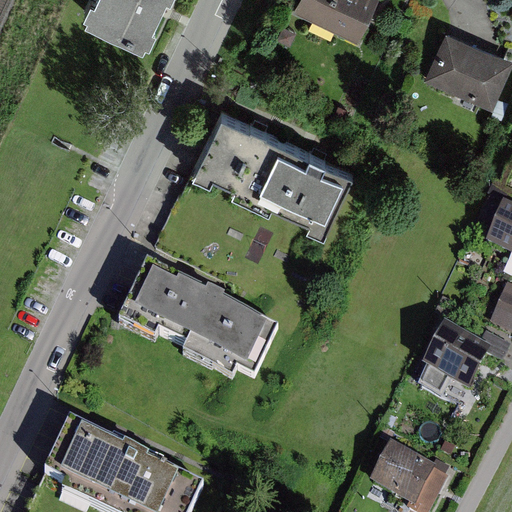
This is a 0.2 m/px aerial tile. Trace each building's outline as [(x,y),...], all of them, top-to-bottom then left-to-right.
[(87,0),(88,0),(86,5),(144,32),(146,27),(149,29),(156,14),(153,13),(159,0),(87,0)] [(384,2),(380,0),(301,0),(291,23),(359,55),(384,2)] [(424,80),(493,110),(511,68),(511,60),(446,31),(424,80)] [(360,170),(220,111),(194,172),(334,232),(360,170)] [(486,246),(511,256),(511,208),(504,205),(486,246)] [(281,329),(149,265),(120,325),(156,343),(160,336),(188,349),(184,357),(234,381),(238,373),(255,382),(281,329)] [(490,326),(511,335),(511,286),(508,285),(490,326)] [(446,327),(423,370),(470,394),(492,351),(446,327)] [(46,468),(68,478),(64,486),(116,511),(188,511),(204,481),(164,461),(165,458),(115,433),(114,436),(72,416),(46,468)] [(432,511),(449,479),(436,472),(437,469),(392,446),(371,486),(410,506),(408,510),(411,511),(432,511)]
